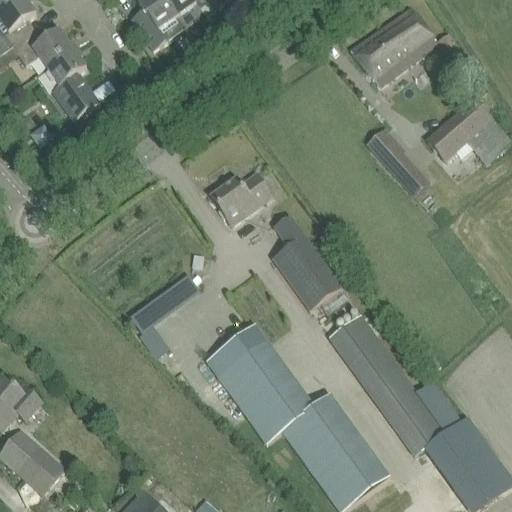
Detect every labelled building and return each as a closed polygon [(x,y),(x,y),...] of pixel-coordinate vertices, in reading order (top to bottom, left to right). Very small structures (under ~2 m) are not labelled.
[(0,0),(0,16),(23,0),(0,0)] [(13,52),(37,35),(29,24),(37,19),(29,8),(29,7),(33,4),(30,0),(23,0),(0,16),(0,60),(4,57),(5,57),(13,52)] [(163,0),(150,0),(151,0),(139,8),(144,14),(132,23),(154,54),(186,32),(179,22),(163,0)] [(163,0),(186,32),(199,23),(201,14),(200,13),(211,5),(207,0),(163,0)] [(270,8),(261,14),(270,26),(278,20),(270,8)] [(260,12),(250,20),(259,33),(260,33),(270,26),(261,14),(260,12)] [(413,13),(352,55),(380,92),(438,49),(438,48),(413,13)] [(26,71),(39,62),(46,73),(78,50),(73,43),(69,46),(60,34),(44,46),(37,35),(13,52),(20,63),(26,71)] [(215,43),(202,52),(213,68),(226,59),(215,43)] [(78,50),(46,73),(56,86),(59,91),(53,95),(75,125),(100,107),(99,106),(99,105),(92,96),(80,78),(88,73),(83,67),(79,61),(83,58),(78,50)] [(0,60),(0,73),(11,65),(5,57),(4,57),(0,60)] [(201,57),(189,65),(197,77),(209,69),(201,57)] [(178,71),(167,80),(175,91),(187,83),(178,71)] [(474,104),(428,145),(446,164),(468,145),(474,153),(489,171),(511,149),(511,146),(491,124),(474,104)] [(405,160),(390,173),(415,202),(430,188),(405,160)] [(221,215),(219,216),(224,223),(227,222),(233,230),(273,201),(257,178),(241,189),(237,183),(212,201),(221,215)] [(310,316),(343,292),(290,220),(274,232),(289,252),(272,264),(310,316)] [(337,279),(349,271),(338,254),(326,262),(337,279)] [(141,335),(197,294),(185,278),(130,320),(141,335)] [(415,462),(448,438),(362,319),(330,342),(415,462)] [(257,330),(208,365),(220,383),(267,447),(283,435),(339,511),(349,511),(389,484),(330,402),(314,413),(297,388),(257,330)] [(23,398),(5,382),(0,387),(0,432),(2,434),(18,416),(26,423),(42,406),(27,393),(23,398)] [(45,498),(66,473),(22,436),(1,460),(45,498)] [(162,511),(145,495),(127,511),(162,511)]
